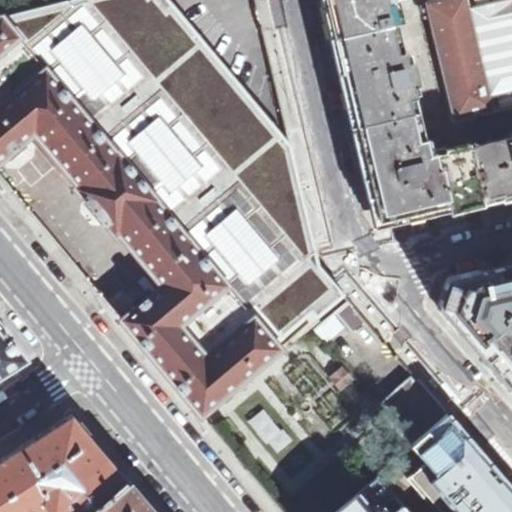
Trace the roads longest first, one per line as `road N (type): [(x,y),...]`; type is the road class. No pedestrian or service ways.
road 1 (residential): [(292,0),(338,222),(352,258),(370,276)]
road 2 (residential): [(370,276),(511,443)]
road 3 (unclassified): [(221,511),(87,351)]
road 4 (residential): [(511,236),(370,276)]
road 5 (unclassified): [(87,351),(0,245)]
